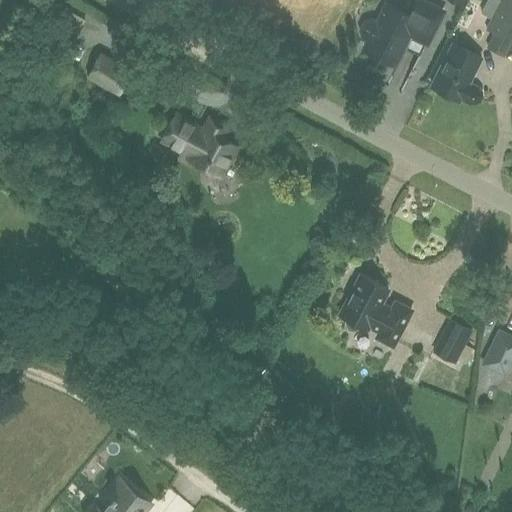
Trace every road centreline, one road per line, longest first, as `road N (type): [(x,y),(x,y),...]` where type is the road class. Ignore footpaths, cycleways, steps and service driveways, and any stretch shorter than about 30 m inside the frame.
road 1 (unclassified): [(511,205),(123,0)]
road 2 (residential): [(0,363),(88,399),(244,511)]
